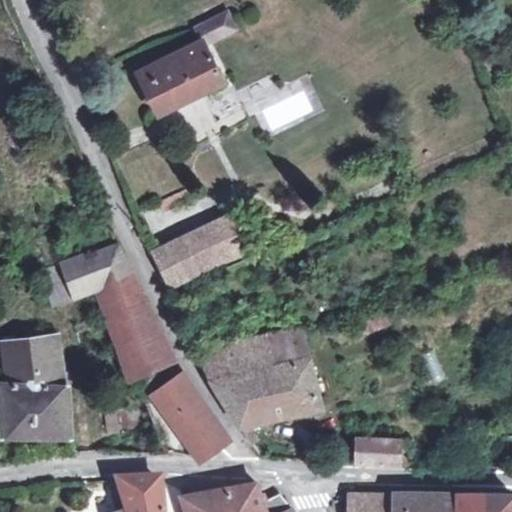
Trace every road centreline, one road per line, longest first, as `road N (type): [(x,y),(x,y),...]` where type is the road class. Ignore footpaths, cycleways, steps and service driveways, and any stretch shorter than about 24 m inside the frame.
road 1 (residential): [(22,0),(188,359),(258,469)]
road 2 (unclassified): [(0,474),(138,465),(258,469)]
road 3 (unclassified): [(288,474),(511,482)]
